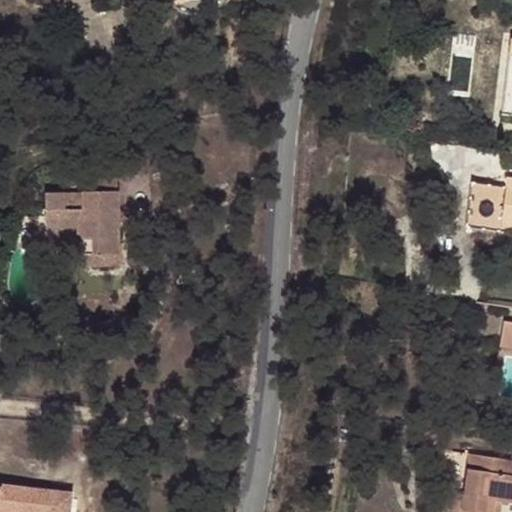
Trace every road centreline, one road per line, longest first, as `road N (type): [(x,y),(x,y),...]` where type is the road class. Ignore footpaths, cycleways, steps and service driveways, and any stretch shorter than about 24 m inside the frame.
road 1 (tertiary): [(313,0),(284,119),(273,375),(254,511)]
road 2 (unknown): [(0,402),(266,424)]
